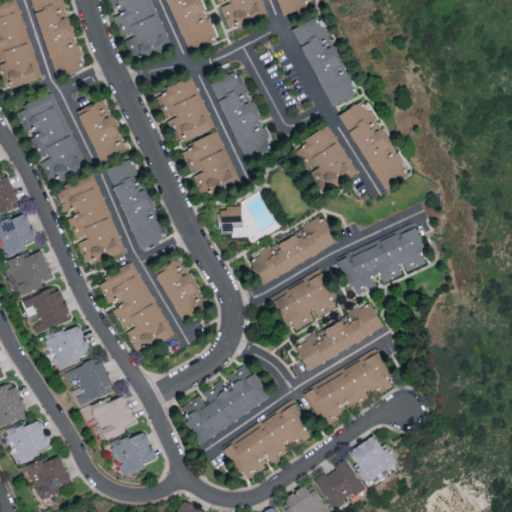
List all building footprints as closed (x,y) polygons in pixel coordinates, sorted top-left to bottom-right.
[(42,78),(17,0),(0,0),(0,77),(2,86),(15,81),(16,86),(42,78)] [(30,0),(55,71),(65,68),(67,74),(82,69),(79,61),(82,60),(61,0),(30,0)] [(165,0),(188,50),(216,37),(199,0),(165,0)] [(266,16),(260,0),(216,0),(218,4),(220,4),(227,26),(236,23),(238,26),(266,16)] [(276,0),(283,16),(310,5),(308,0),(276,0)] [(329,106),(356,94),(334,45),(328,47),(314,17),(293,26),(329,106)] [(211,82),(245,162),(275,149),(253,100),(245,103),(242,97),(248,95),(238,71),(211,82)] [(215,127),(192,76),(154,93),(166,119),(171,116),(182,142),(215,127)] [(49,93),(15,109),(25,131),(35,127),(38,133),(33,135),(45,159),(44,160),(55,183),(85,169),(49,93)] [(126,152),(106,99),(78,110),(98,162),(126,152)] [(339,114),(384,190),(410,174),(365,99),(339,114)] [(329,125),(295,145),(309,169),(308,169),(323,193),(357,173),(329,125)] [(239,182),(218,130),(188,142),(191,148),(182,152),(191,173),(202,197),(239,182)] [(106,168),(138,249),(166,238),(146,187),(143,188),(131,158),(106,168)] [(124,250),(94,173),(64,185),(65,189),(56,192),(64,211),(73,207),(76,214),(67,217),(76,240),(86,265),(124,250)] [(219,207),(219,232),(241,232),(240,206),(219,207)] [(0,245),(4,256),(37,242),(24,211),(0,221),(0,245)] [(337,244),(323,215),(301,226),(303,230),(249,257),(261,281),(337,244)] [(405,270),(425,263),(421,251),(424,250),(416,226),(338,253),(353,294),(376,286),(372,275),(379,272),(383,281),(402,274),(398,263),(402,262),(405,270)] [(44,286),(42,281),(51,277),(42,250),(25,256),(24,254),(8,259),(21,294),(44,286)] [(180,321),(205,308),(180,258),(155,271),(180,321)] [(173,333),(133,262),(97,283),(108,303),(117,297),(121,304),(112,309),(124,330),(125,329),(138,353),(173,333)] [(271,295),(286,324),(291,322),(295,329),(316,319),(315,317),(337,306),(319,270),(271,295)] [(70,320),(59,286),(22,298),(28,316),(38,313),(40,321),(33,323),(36,331),(70,320)] [(308,370),(384,326),(369,301),(294,345),(308,370)] [(80,361),(78,355),(89,351),(79,323),(46,335),(58,369),(80,361)] [(392,383),(377,351),(303,387),(322,425),(345,413),(342,407),(392,383)] [(66,370),(69,380),(78,377),(83,393),(77,395),(80,403),(114,391),(103,360),(93,364),(92,361),(66,370)] [(269,400),(247,363),(223,377),(224,379),(201,392),(202,394),(182,405),(189,418),(185,420),(197,441),(269,400)] [(0,387),(0,424),(25,416),(15,383),(0,387)] [(90,405),(104,438),(136,425),(124,395),(107,402),(106,398),(90,405)] [(223,443),(244,480),(265,467),(260,458),(267,454),(271,462),(288,452),(284,444),(298,437),(300,441),(312,434),(294,402),(223,443)] [(51,448),(39,418),(5,431),(17,462),(51,448)] [(155,458),(144,430),(111,443),(124,476),(146,467),(144,462),(155,458)] [(397,461),(386,446),(383,448),(373,434),(348,452),(368,481),(397,461)] [(40,500),(62,491),(60,487),(71,483),(60,455),(42,462),(41,459),(26,465),(40,500)] [(365,486),(346,459),(316,480),(334,507),(365,486)] [(284,497),(289,507),(286,509),(287,511),(328,511),(315,488),(309,492),(305,485),(284,497)] [(205,511),(181,499),(174,511),(205,511)]
